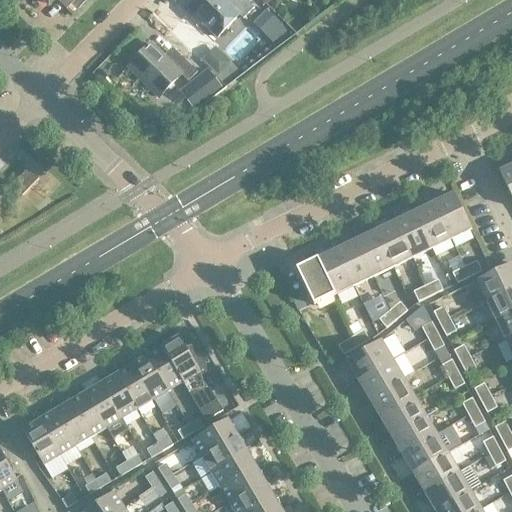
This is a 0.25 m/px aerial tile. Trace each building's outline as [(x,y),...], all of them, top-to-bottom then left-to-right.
[(195,0),(187,9),(217,38),(240,16),(243,20),(254,9),(245,0),(195,0)] [(267,11),(254,25),(275,46),(289,32),(267,11)] [(185,16),(170,32),(201,62),(216,46),(185,16)] [(152,45),(129,69),(159,98),(181,75),(189,82),(197,73),(180,56),(171,64),(152,45)] [(207,69),(183,93),(199,109),(223,84),(207,69)] [(511,166),(499,173),(511,198),(511,166)] [(29,170),(11,188),(21,198),(39,180),(29,170)] [(454,195),(434,204),(451,240),(472,231),(454,195)] [(451,240),(434,204),(414,214),(432,250),(451,240)] [(432,250),(414,214),(395,223),(412,259),(432,250)] [(412,259),(395,223),(376,232),(393,268),(412,259)] [(393,268),(376,232),(356,242),(373,278),(393,268)] [(373,278),(356,242),(337,251),(354,287),(373,278)] [(354,287),(337,251),(317,260),(334,297),(354,287)] [(334,297),(317,260),(297,270),(314,306),(334,297)] [(477,263),(465,269),(470,279),(482,273),(477,263)] [(511,290),(511,265),(477,282),(487,302),(511,290)] [(470,279),(465,269),(453,274),(458,285),(470,279)] [(438,282),(426,287),(431,297),(443,292),(438,282)] [(431,297),(426,287),(414,293),(419,303),(431,297)] [(511,314),(511,290),(487,302),(496,322),(511,314)] [(301,299),(293,302),(298,312),(305,308),(301,299)] [(400,304),(390,312),(397,321),(407,313),(400,304)] [(443,308),(433,314),(440,325),(450,320),(443,308)] [(397,321),(390,312),(380,321),(387,329),(397,321)] [(511,338),(511,314),(496,322),(506,341),(511,338)] [(456,332),(450,320),(440,325),(446,337),(456,332)] [(438,335),(432,323),(422,328),(428,340),(438,335)] [(366,331),(354,338),(360,347),(371,341),(366,331)] [(444,347),(438,335),(428,340),(434,352),(444,347)] [(163,348),(184,383),(183,384),(184,386),(201,376),(190,357),(179,338),(163,348)] [(360,347),(354,338),(340,346),(345,356),(360,347)] [(393,361),(381,342),(347,362),(358,382),(393,361)] [(464,347),(454,352),(460,364),(470,358),(464,347)] [(184,383),(163,348),(156,352),(155,350),(151,355),(147,357),(168,393),(183,384),(184,383)] [(201,376),(184,386),(205,422),(223,412),(208,387),(211,386),(202,353),(190,357),(201,376)] [(168,393),(147,357),(141,361),(140,360),(135,364),(132,366),(153,402),(168,393)] [(476,370),(470,358),(460,364),(466,375),(476,370)] [(404,380),(393,361),(358,382),(369,400),(404,380)] [(458,373),(452,361),(442,367),(448,378),(458,373)] [(153,402),(132,366),(125,370),(124,369),(120,373),(116,375),(137,411),(153,402)] [(465,385),(458,373),(448,378),(455,390),(465,385)] [(137,411),(116,375),(110,379),(109,378),(105,382),(101,384),(122,420),(137,411)] [(415,398),(404,380),(369,400),(380,419),(415,398)] [(122,420),(101,384),(94,388),(93,387),(89,391),(85,394),(106,429),(122,420)] [(484,385),(474,391),(481,402),(490,397),(484,385)] [(106,429),(85,394),(79,397),(78,396),(74,400),(70,403),(91,438),(106,429)] [(497,409),(490,397),(481,402),(487,414),(497,409)] [(426,417),(415,398),(380,419),(391,437),(426,417)] [(479,411),(472,399),(462,405),(469,417),(479,411)] [(91,438),(70,403),(63,407),(62,405),(58,410),(54,412),(75,448),(91,438)] [(485,423),(479,411),(469,417),(475,428),(485,423)] [(75,448),(54,412),(48,416),(47,415),(43,419),(39,421),(60,457),(75,448)] [(437,436),(426,417),(391,437),(402,456),(437,436)] [(199,420),(188,426),(193,434),(204,428),(199,420)] [(60,457),(39,421),(23,431),(30,444),(32,451),(34,450),(44,466),(60,457)] [(192,442),(202,458),(238,437),(235,433),(234,427),(232,428),(228,421),(192,442)] [(504,423),(495,429),(501,440),(511,435),(504,423)] [(193,434),(188,426),(178,432),(182,441),(193,434)] [(511,449),(511,437),(511,435),(501,440),(507,452),(511,449)] [(448,454),(437,436),(402,456),(413,475),(448,454)] [(241,443),(238,437),(202,458),(211,474),(247,452),(245,449),(243,443),(241,443)] [(168,438),(157,444),(162,453),(173,446),(168,438)] [(499,450),(493,438),(483,443),(489,455),(499,450)] [(162,453),(157,444),(147,451),(151,459),(162,453)] [(505,462),(499,450),(489,455),(496,467),(505,462)] [(0,452),(0,489),(1,492),(18,482),(8,466),(10,464),(4,459),(0,452)] [(251,459),(247,452),(211,474),(220,489),(256,468),(254,464),(252,458),(251,459)] [(459,473),(448,454),(413,475),(425,494),(459,473)] [(137,457),(126,463),(131,471),(142,465),(137,457)] [(131,471),(126,463),(116,469),(120,477),(131,471)] [(166,465),(158,470),(165,481),(173,475),(166,465)] [(260,474),(256,468),(220,489),(229,504),(265,483),(263,480),(261,474),(260,474)] [(436,511),(470,492),(459,473),(425,494),(435,511),(436,511)] [(160,484),(153,474),(145,479),(152,489),(160,484)] [(106,475),(95,481),(100,489),(111,483),(106,475)] [(179,486),(173,475),(165,481),(171,491),(179,486)] [(511,492),(511,477),(503,482),(510,494),(511,492)] [(100,489),(95,481),(85,488),(90,496),(100,489)] [(269,490),(265,483),(229,504),(233,511),(251,511),(274,499),(272,495),(270,489),(269,490)] [(166,494),(160,484),(152,489),(159,500),(166,494)] [(478,511),(481,510),(470,492),(436,511),(478,511)] [(119,511),(124,509),(113,493),(86,511),(119,511)] [(62,501),(66,509),(77,503),(72,495),(62,501)] [(185,495),(177,500),(184,511),(192,506),(185,495)] [(278,505),(274,499),(251,511),(282,511),(281,511),(280,505),(278,505)]
